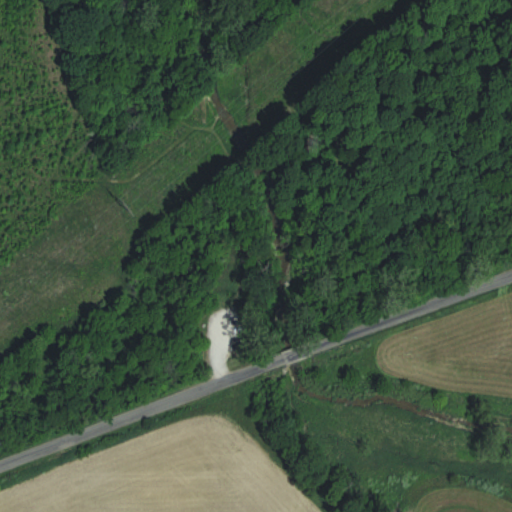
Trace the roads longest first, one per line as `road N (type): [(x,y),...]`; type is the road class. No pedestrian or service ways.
road 1 (residential): [(0,464),(274,361)]
road 2 (residential): [(293,354),(511,273)]
